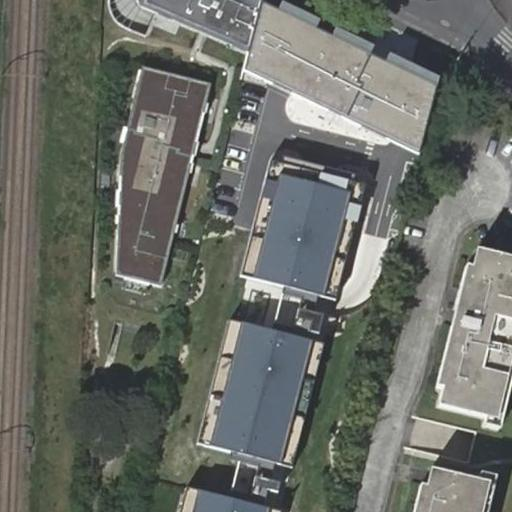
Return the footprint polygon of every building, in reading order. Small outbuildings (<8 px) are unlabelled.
[(139,0),(137,9),(248,58),(262,0),(139,0)] [(438,82),(267,0),(262,0),(248,58),(244,76),(418,159),(438,82)] [(213,83),(141,65),(122,153),(116,275),(162,285),(213,83)] [(237,82),(228,110),(248,117),(258,89),(237,82)] [(369,184),(273,159),(243,275),(277,283),(276,290),(285,293),(277,324),(267,322),(265,328),(231,320),(200,444),(232,452),(230,459),(242,462),(234,492),(223,489),(221,497),(188,488),(181,511),(282,511),(283,511),(268,507),(279,464),(296,468),(327,344),(311,340),(322,297),(339,301),(369,184)] [(438,407),(485,418),(493,420),(511,340),(511,260),(475,251),(471,269),(465,267),(435,388),(442,390),(438,407)] [(511,340),(493,420),(485,418),(483,427),(491,429),(499,431),(511,377),(511,340)] [(177,394),(204,402),(211,375),(185,368),(177,394)] [(478,511),(485,484),(478,482),(430,470),(426,487),(419,486),(412,511),(478,511)] [(478,511),(487,511),(496,478),(480,474),(478,482),(485,484),(478,511)]
